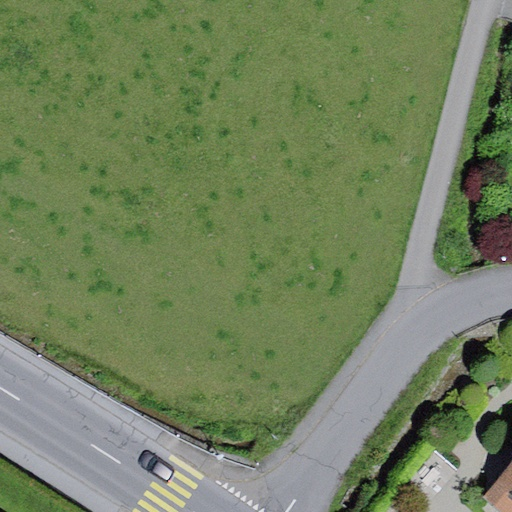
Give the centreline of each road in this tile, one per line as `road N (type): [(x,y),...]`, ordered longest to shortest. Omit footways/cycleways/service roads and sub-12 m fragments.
road 1 (residential): [(490,0),(431,228),(439,309)]
road 2 (residential): [(281,511),(423,319),(439,309)]
road 3 (primary): [(202,511),(0,384)]
